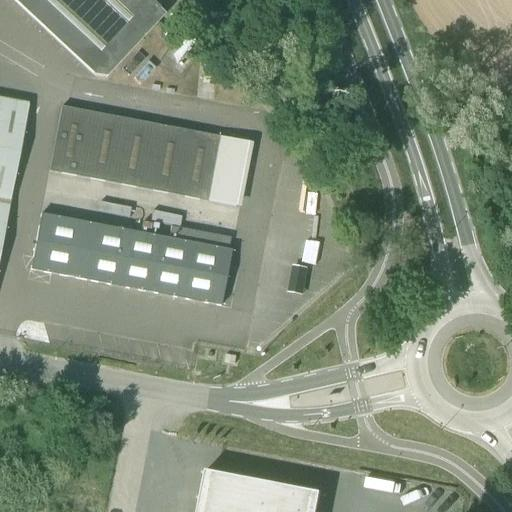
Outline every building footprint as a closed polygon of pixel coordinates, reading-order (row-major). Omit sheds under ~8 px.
[(11,0),(95,78),(106,79),(165,16),(148,0),(11,0)] [(0,251),(28,106),(0,100),(0,251)] [(207,203),(220,138),(61,108),(49,172),(207,203)] [(230,239),(186,231),(170,228),(168,240),(41,215),(30,271),(220,307),(231,251),(228,251),(230,239)] [(317,511),(321,494),(206,472),(198,511),(317,511)]
